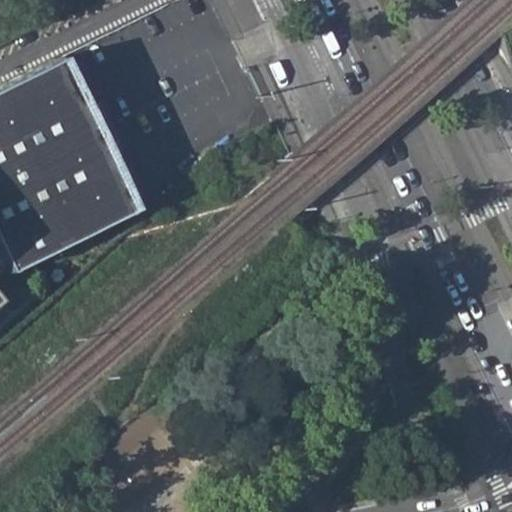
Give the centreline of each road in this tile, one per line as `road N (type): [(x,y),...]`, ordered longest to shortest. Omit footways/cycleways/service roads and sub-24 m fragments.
road 1 (tertiary): [(270,0),(366,214),(388,316),(333,451),(277,511)]
road 2 (primary): [(317,0),(486,347)]
road 3 (primary): [(511,136),(444,0)]
